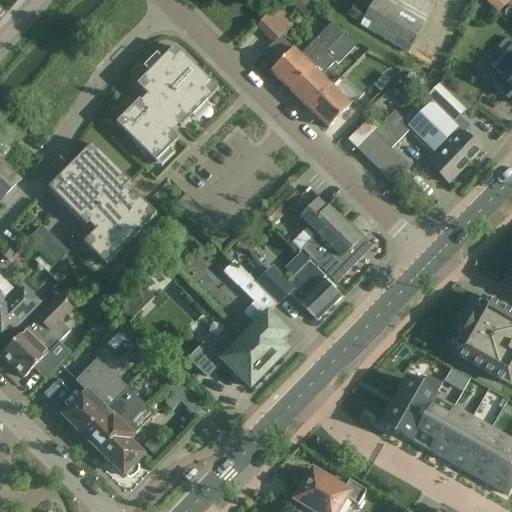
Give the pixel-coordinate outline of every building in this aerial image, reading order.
[(292,0),(290,3),(307,20),(315,10),(304,0),(292,0)] [(355,6),(349,17),(361,24),(360,26),(389,43),(407,53),(437,0),(375,0),(367,14),(355,6)] [(480,0),(497,15),(508,2),(505,0),(480,0)] [(273,45),(287,31),(293,25),(276,9),(257,29),(273,45)] [(270,74),(289,91),(325,54),(343,36),(331,25),(300,58),(292,51),(270,74)] [(497,48),(503,54),(490,67),(500,77),(491,86),(505,99),(511,91),(511,43),(506,38),(497,48)] [(141,104),(139,102),(116,125),(155,164),(178,141),(172,134),(178,128),(180,130),(218,92),(174,48),(136,87),(147,97),(141,104)] [(350,107),(320,78),(335,63),(325,54),(289,91),(328,130),(350,107)] [(482,151),(467,138),(452,124),(464,111),(437,86),(425,98),(432,104),(431,105),(456,129),(443,143),(449,148),(449,147),(468,165),(482,151)] [(431,105),(422,114),(408,129),(433,153),(431,155),(437,162),(431,168),(449,186),(468,165),(449,147),(449,148),(443,143),(456,129),(431,105)] [(357,151),(393,186),(410,169),(391,151),(408,133),(403,128),(406,124),(394,113),(357,151)] [(123,191),(130,184),(92,146),(48,190),(86,228),(89,226),(95,232),(83,244),(106,267),(156,216),(133,194),(130,197),(123,191)] [(0,203),(0,204),(22,182),(0,159),(0,203)] [(297,190),(280,205),(287,213),(303,197),(297,190)] [(177,204),(184,211),(193,203),(186,195),(177,204)] [(200,210),(193,203),(184,211),(192,218),(200,210)] [(317,203),(302,218),(298,223),(314,238),(302,251),(319,268),(334,282),(361,254),(355,247),(360,242),(329,210),(327,212),(317,203)] [(192,218),(199,225),(207,217),(200,210),(192,218)] [(199,225),(206,232),(214,224),(207,217),(199,225)] [(206,232),(213,239),(221,231),(214,224),(206,232)] [(61,248),(42,228),(30,239),(57,265),(68,254),(61,248)] [(229,238),(221,231),(213,239),(220,247),(229,238)] [(5,248),(0,253),(0,255),(9,263),(15,257),(5,248)] [(278,305),(241,268),(233,262),(223,273),(255,304),(244,315),(256,327),(245,338),(274,366),(287,352),(279,344),(287,335),(267,316),(278,305)] [(47,275),(59,287),(68,277),(57,265),(52,270),(47,275)] [(288,293),(299,304),(317,323),(340,300),(319,278),(321,275),(311,265),(296,280),(299,283),(288,293)] [(112,287),(101,298),(110,307),(121,295),(112,287)] [(142,287),(113,316),(126,328),(154,299),(142,287)] [(0,334),(5,340),(12,332),(20,324),(34,310),(39,304),(23,289),(4,308),(0,303),(3,300),(0,297),(0,334)] [(59,297),(14,343),(0,357),(24,380),(70,333),(60,323),(73,311),(59,297)] [(511,316),(483,300),(453,354),(511,388),(511,386),(511,316)] [(116,324),(102,341),(114,353),(129,336),(116,324)] [(250,390),(274,366),(245,338),(235,349),(223,338),(210,352),(203,346),(189,361),(207,379),(218,367),(222,362),(250,390)] [(137,345),(128,355),(142,369),(152,359),(137,345)] [(81,436),(127,389),(98,360),(75,383),(86,394),(63,418),(81,436)] [(406,383),(395,403),(424,419),(434,399),(441,387),(427,379),(421,391),(406,383)] [(167,388),(174,395),(166,404),(167,408),(172,413),(182,402),(191,411),(198,403),(183,389),(174,380),(167,388)] [(81,436),(100,454),(146,407),(127,389),(81,436)] [(424,419),(411,442),(429,452),(453,409),(434,399),(424,419)] [(395,403),(381,427),(410,443),(411,442),(424,419),(395,403)] [(146,407),(100,454),(123,477),(124,476),(127,479),(132,479),(138,472),(138,468),(135,465),(142,457),(128,443),(154,416),(146,407)] [(453,409),(429,452),(447,462),(471,420),(453,409)] [(471,420),(447,462),(467,474),(491,431),(471,420)] [(491,431),(467,474),(487,485),(511,443),(491,431)] [(156,436),(144,448),(156,460),(175,441),(168,434),(161,441),(156,436)] [(511,443),(487,485),(508,497),(511,489),(511,443)] [(342,511),(350,501),(361,507),(369,494),(349,483),(344,491),(313,472),(294,502),(310,511),(342,511)]
